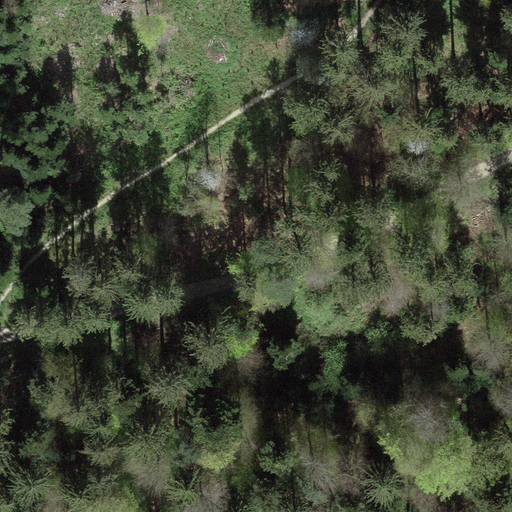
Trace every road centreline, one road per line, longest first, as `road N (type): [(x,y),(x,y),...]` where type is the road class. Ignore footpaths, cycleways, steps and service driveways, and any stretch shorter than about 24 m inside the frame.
road 1 (track): [(511,155),(388,228),(295,268),(0,338)]
road 2 (track): [(374,0),(350,32),(197,146),(0,274)]
